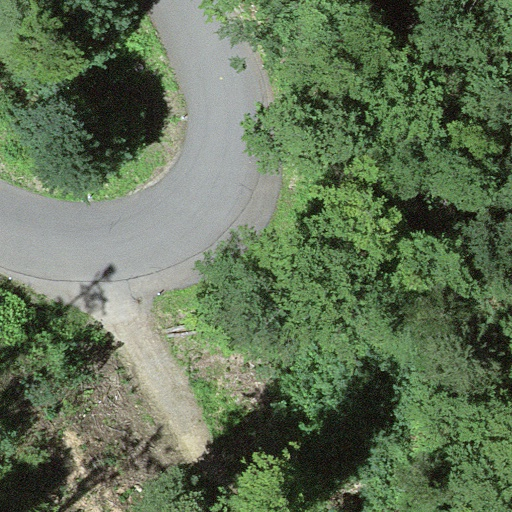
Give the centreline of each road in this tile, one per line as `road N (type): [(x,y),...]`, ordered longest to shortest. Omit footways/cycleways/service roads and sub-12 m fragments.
road 1 (tertiary): [(184,0),(222,50),(246,128),(216,182),(140,229),(0,226)]
road 2 (track): [(399,511),(270,327),(216,182)]
